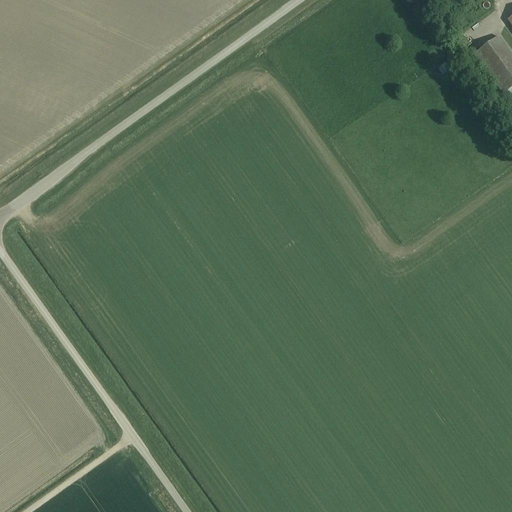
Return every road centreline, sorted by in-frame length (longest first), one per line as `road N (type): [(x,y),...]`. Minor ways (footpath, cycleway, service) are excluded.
road 1 (unclassified): [(0,214),(297,0)]
road 2 (unclassified): [(173,511),(0,261)]
